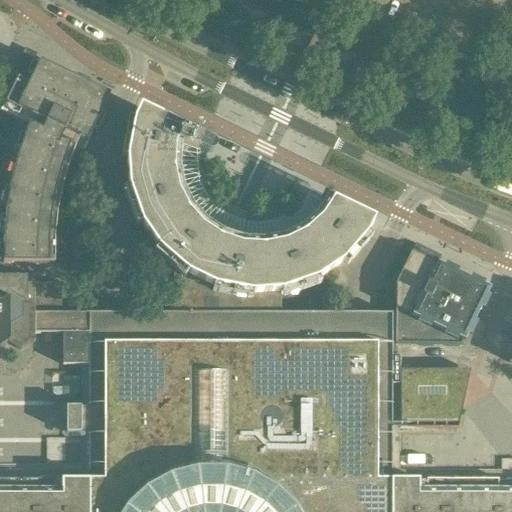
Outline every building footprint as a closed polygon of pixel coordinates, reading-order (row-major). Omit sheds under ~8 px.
[(61,168),(62,168),(70,145),(61,140),(65,133),(86,143),(109,96),(28,57),(5,104),(36,118),(32,126),(28,124),(18,152),(10,179),(5,207),(2,235),(2,264),(48,265),(48,239),(50,215),(55,192),(61,168)] [(0,511),(165,511),(166,511),(173,511),(192,511),(193,510),(197,497),(197,496),(197,462),(197,346),(195,345),(195,318),(198,315),(198,263),(204,232),(203,231),(188,214),(185,208),(184,207),(183,207),(182,207),(181,207),(179,204),(180,203),(181,202),(181,201),(181,200),(178,195),(173,173),(174,151),(176,145),(197,152),(202,139),(142,110),(136,124),(129,161),(131,190),(143,225),(159,249),(173,261),(173,315),(116,315),(61,315),(61,285),(33,285),(32,335),(88,335),(88,481),(0,480),(0,511)] [(502,511),(503,506),(498,501),(498,481),(391,481),(391,315),(352,315),(280,315),(280,292),(316,279),(340,263),(364,234),(371,221),(332,202),(326,212),(320,221),(304,235),(284,245),(263,250),(241,248),(235,247),(219,239),(204,232),(198,263),(198,315),(195,318),(195,345),(197,346),(197,462),(197,496),(197,497),(223,497),(227,510),(227,511),(502,511)] [(395,347),(462,348),(490,290),(437,265),(441,257),(415,244),(396,284),(395,347)] [(32,335),(33,285),(33,277),(0,277),(0,347),(7,343),(19,351),(32,344),(32,335)] [(452,372),(399,372),(399,430),(457,430),(462,408),(452,372)] [(66,409),(66,435),(80,435),(80,409),(66,409)] [(511,511),(511,480),(509,481),(498,481),(498,501),(503,506),(502,511),(511,511)]
